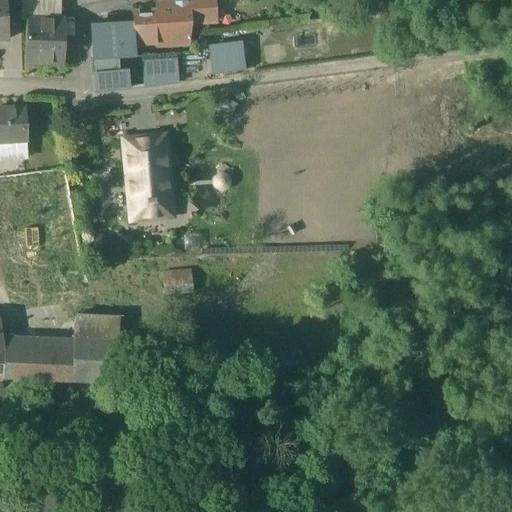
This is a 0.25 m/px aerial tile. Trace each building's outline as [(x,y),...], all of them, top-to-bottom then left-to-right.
[(5,0),(6,17),(19,17),(19,0),(5,0)] [(19,0),(19,17),(19,21),(26,21),(59,21),(59,0),(19,0)] [(214,1),(154,5),(155,13),(131,14),(132,24),(133,47),(185,43),(186,35),(187,23),(215,22),(214,1)] [(59,21),(26,21),(24,64),(62,65),(63,22),(59,21)] [(132,24),(89,26),(92,61),(134,58),(133,47),(132,24)] [(240,43),(210,46),(213,75),(244,71),(240,43)] [(175,58),(141,62),(143,87),(177,84),(175,58)] [(93,74),(94,91),(126,89),(125,71),(93,74)] [(24,108),(0,109),(0,148),(3,149),(3,144),(26,142),(24,108)] [(163,137),(123,141),(130,221),(170,217),(163,137)] [(63,170),(39,174),(43,185),(0,191),(0,237),(41,226),(52,234),(68,287),(67,287),(68,289),(87,283),(81,263),(63,170)] [(39,173),(0,177),(0,191),(43,185),(39,174),(39,173)] [(0,237),(0,262),(10,303),(67,287),(68,287),(52,234),(41,226),(0,237)] [(190,273),(162,275),(163,297),(192,294),(190,273)] [(118,320),(74,317),(73,340),(117,342),(118,320)] [(117,342),(73,340),(72,353),(71,382),(115,384),(117,342)] [(72,353),(1,350),(3,365),(3,379),(71,382),(72,353)]
